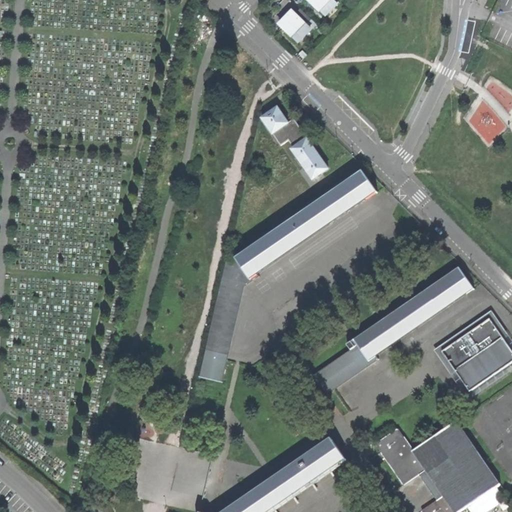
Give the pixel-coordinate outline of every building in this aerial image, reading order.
[(307,0),(321,13),(322,12),(335,0),(334,0),(307,0)] [(339,5),(335,0),(322,12),(327,17),(339,5)] [(303,9),(298,14),(309,24),(313,19),(303,9)] [(286,18),(280,25),(294,39),(309,24),(298,14),(295,10),(286,18)] [(315,30),(309,24),(294,39),(300,45),(315,30)] [(273,133),(288,122),(283,115),(277,106),(262,117),(273,133)] [(292,148),(313,178),(328,168),(324,161),(313,145),(307,137),(292,148)] [(200,377),(222,382),(226,360),(228,357),(244,286),(259,276),(257,272),(376,190),(370,182),(363,172),(238,258),(227,256),(200,377)] [(235,223),(248,225),(254,199),(242,196),(235,223)] [(314,374),(327,393),(378,357),(375,353),(473,286),(460,268),(348,345),(351,349),(314,374)] [(442,349),(470,389),(511,358),(511,348),(503,335),(489,316),(485,319),(483,316),(477,320),(479,323),(452,342),(450,339),(444,343),(446,346),(442,349)] [(459,511),(500,484),(456,421),(413,451),(398,428),(375,443),(381,452),(385,449),(389,456),(385,458),(398,477),(403,474),(408,482),(425,471),(442,496),(425,507),(428,511),(459,511)] [(264,511),(345,457),(331,438),(224,511),(264,511)]
